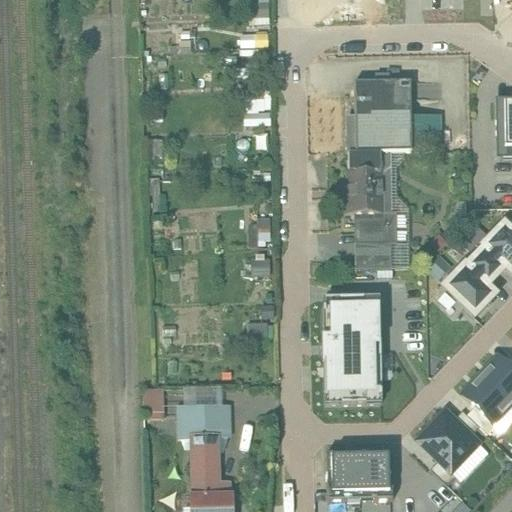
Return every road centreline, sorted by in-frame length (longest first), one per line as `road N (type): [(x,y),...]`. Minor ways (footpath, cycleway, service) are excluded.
road 1 (residential): [(286,42),(296,432)]
road 2 (residential): [(296,432),(389,433),(511,314)]
road 3 (residential): [(511,63),(471,35),(286,42)]
